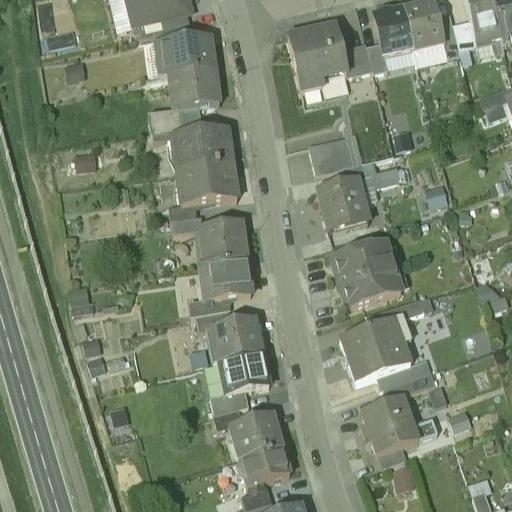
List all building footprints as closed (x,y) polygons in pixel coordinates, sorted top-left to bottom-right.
[(185,0),(122,0),(132,35),(160,28),(185,22),(190,20),(185,0)] [(488,0),(473,0),(462,2),(469,30),(474,52),(499,46),(488,0)] [(511,0),(488,0),(499,46),(501,54),(511,51),(511,0)] [(433,10),(402,18),(412,61),(442,53),(443,53),(437,29),(433,10)] [(376,24),(373,25),(379,53),(383,68),(384,67),(412,61),(402,18),(390,21),(386,19),(378,20),(376,24)] [(185,22),(160,28),(163,40),(182,36),(188,35),(185,22)] [(450,26),(437,29),(443,53),(442,53),(446,68),(459,65),(458,60),(451,34),(450,26)] [(475,56),(474,52),(469,30),(451,34),(458,60),(475,56)] [(333,35),(287,46),(300,101),(321,97),(319,85),(342,79),(344,79),(340,62),(333,35)] [(153,54),(185,50),(182,36),(163,40),(152,43),(153,54)] [(173,86),(214,81),(210,49),(185,52),(185,50),(153,54),(158,88),(173,86)] [(379,53),(366,56),(372,80),(372,83),(387,80),(384,67),(383,68),(379,53)] [(366,56),(340,62),(344,79),(342,79),(344,85),(345,87),(372,80),(366,56)] [(219,115),(214,81),(173,86),(177,119),(177,121),(179,120),(219,115)] [(506,110),(511,108),(511,95),(502,99),(506,110)] [(181,134),(179,120),(177,121),(177,119),(148,124),(150,138),(181,134)] [(183,144),(181,134),(150,138),(153,153),(171,150),(170,146),(183,144)] [(183,144),(170,146),(171,150),(175,181),(230,174),(231,174),(227,138),(183,144)] [(314,184),(337,177),(360,171),(352,146),(307,158),(314,184)] [(404,162),(360,171),(364,186),(368,199),(410,187),(404,162)] [(337,177),(340,191),(355,187),(355,188),(364,186),(360,171),(337,177)] [(230,174),(175,181),(180,216),(180,218),(192,216),(235,210),(230,174)] [(340,191),(316,198),(326,238),(366,228),(355,188),(355,187),(340,191)] [(193,228),(192,216),(180,218),(180,216),(168,218),(169,231),(193,228)] [(200,227),(193,228),(169,231),(171,245),(199,242),(199,239),(201,239),(200,227)] [(201,239),(199,239),(199,242),(204,275),(242,269),(244,269),(238,233),(201,239)] [(384,253),(329,269),(344,318),(399,301),(384,253)] [(242,269),(204,275),(197,276),(202,310),(202,312),(225,308),(248,305),(242,269)] [(427,305),(364,325),(368,335),(430,314),(427,305)] [(202,312),(202,310),(187,313),(190,327),(196,326),(227,320),(225,308),(202,312)] [(229,333),(227,320),(196,326),(198,342),(210,340),(210,337),(229,333)] [(393,327),(340,345),(355,391),(408,374),(393,327)] [(229,333),(210,337),(210,340),(218,372),(261,363),(253,328),(229,333)] [(92,380),(106,377),(103,362),(88,365),(92,380)] [(268,395),(261,363),(218,372),(224,403),(225,404),(244,400),(268,395)] [(378,384),(382,397),(429,379),(412,373),(378,384)] [(406,388),(411,399),(434,391),(429,380),(406,388)] [(385,409),(400,403),(411,399),(406,388),(382,397),(385,409)] [(247,416),(244,400),(225,404),(224,403),(209,406),(213,424),(238,418),(247,416)] [(385,409),(360,418),(364,434),(358,437),(361,448),(369,446),(375,463),(400,454),(417,448),(400,403),(385,409)] [(242,431),(238,418),(213,424),(212,425),(216,439),(228,435),(242,431)] [(242,431),(228,435),(238,469),(280,457),(271,423),(242,431)] [(400,454),(375,463),(380,476),(404,467),(400,454)] [(289,484),(280,457),(238,469),(246,496),(289,484)] [(393,481),(397,502),(414,498),(410,477),(393,481)] [(242,511),(264,511),(270,510),(266,496),(240,504),(242,511)] [(471,504),(473,511),(487,511),(484,500),(471,504)]
